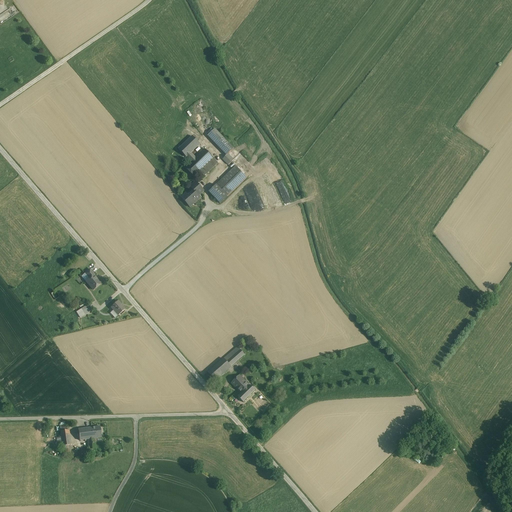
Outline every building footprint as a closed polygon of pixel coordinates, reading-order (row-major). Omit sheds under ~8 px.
[(234,149),(215,129),(208,136),(227,156),(228,154),(234,149)] [(179,150),(186,158),(191,153),(200,145),(193,137),(179,150)] [(196,158),(191,163),(200,172),(214,158),(205,149),(196,158)] [(186,158),(191,163),(196,158),(191,153),(186,158)] [(233,160),(228,154),(227,156),(223,159),(228,165),(233,160)] [(214,158),(200,172),(205,176),(218,163),(214,158)] [(191,163),(186,168),(194,177),(200,172),(191,163)] [(237,167),(209,193),(220,204),(248,178),(237,167)] [(186,194),(182,198),(190,207),(201,198),(199,196),(204,192),(196,182),(191,187),(195,192),(189,197),(186,194)] [(87,283),(95,293),(103,286),(95,276),(90,270),(84,275),(89,281),(87,283)] [(119,302),(111,309),(119,318),(127,311),(119,302)] [(87,307),(76,313),(80,319),(91,313),(87,307)] [(238,347),(224,359),(231,367),(245,355),(238,347)] [(224,359),(208,373),(215,381),(231,367),(224,359)] [(231,384),(241,395),(238,399),(244,405),(256,393),(240,376),(231,384)] [(95,439),(102,438),(100,427),(78,429),(80,441),(87,440),(95,439)] [(68,431),(60,432),(61,438),(63,447),(63,451),(71,450),(69,431),(68,431)] [(95,439),(87,440),(89,450),(96,449),(95,439)]
